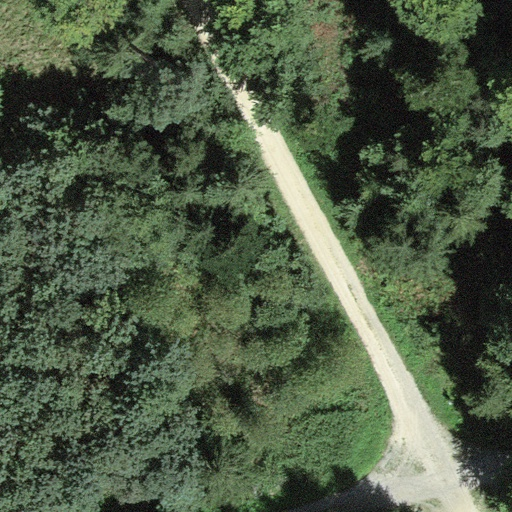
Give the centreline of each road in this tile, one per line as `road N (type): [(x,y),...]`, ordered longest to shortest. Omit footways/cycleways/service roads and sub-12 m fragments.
road 1 (track): [(478,511),(207,0)]
road 2 (track): [(511,466),(337,511)]
